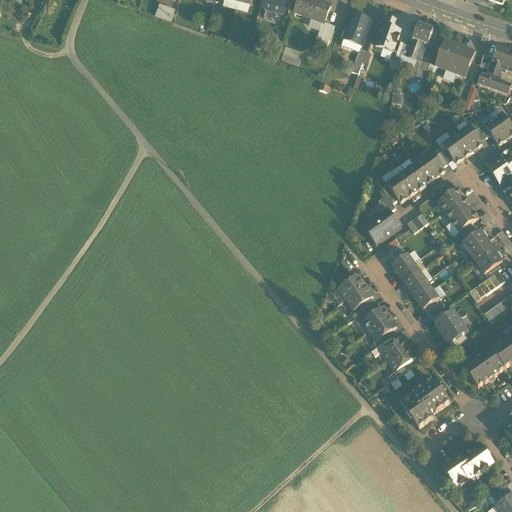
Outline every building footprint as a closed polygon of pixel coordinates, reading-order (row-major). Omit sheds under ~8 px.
[(225,3),(224,2),(222,8),(236,12),(238,3),(226,0),(225,3)] [(266,11),(281,15),(285,0),(287,1),(286,0),(268,0),(268,1),(266,11)] [(299,0),(295,15),(324,25),(331,8),(309,0),(299,0)] [(238,3),(236,12),(248,15),(251,7),(238,3)] [(175,12),(159,6),(155,18),(171,23),(175,12)] [(344,42),(361,48),(371,22),(353,16),(344,42)] [(393,54),(393,55),(397,44),(401,33),(393,30),(395,24),(385,20),(375,48),(383,51),(387,49),(393,51),(392,54),(393,54)] [(319,47),(326,50),(334,29),(327,26),(322,40),(319,47)] [(413,42),(423,46),(428,47),(433,32),(418,26),(413,42)] [(419,57),(423,46),(413,42),(409,53),(419,57)] [(445,73),(458,77),(463,63),(467,51),(445,43),(436,68),(446,72),(445,73)] [(390,60),(400,64),(402,54),(405,46),(397,44),(393,55),(393,54),(390,60)] [(284,63),(299,67),(301,60),(298,59),(299,52),(288,49),(284,63)] [(511,54),(497,49),(492,63),(507,69),(510,70),(511,70),(511,54)] [(355,66),(361,69),(367,54),(360,51),(355,66)] [(474,53),(467,51),(463,63),(470,66),(474,53)] [(407,59),(417,62),(419,57),(409,53),(407,59)] [(413,76),(426,80),(427,76),(430,66),(417,62),(413,76)] [(458,77),(465,80),(470,66),(463,63),(458,77)] [(488,74),(487,76),(490,77),(490,78),(499,81),(502,70),(506,72),(507,69),(492,63),(488,74)] [(352,75),(358,77),(360,71),(361,69),(355,66),(352,75)] [(471,86),(478,88),(482,78),(475,76),(471,86)] [(482,78),(478,88),(508,99),(511,88),(498,84),(486,79),(482,78)] [(322,90),(328,93),(330,87),(324,84),(322,90)] [(473,102),(475,110),(481,109),(480,102),(476,102),(475,90),(468,91),(469,102),(473,102)] [(402,107),(405,97),(394,94),(392,105),(402,107)] [(511,128),(503,116),(493,122),(507,142),(511,139),(511,140),(511,139),(511,128)] [(489,117),(481,123),(484,129),(493,122),(489,117)] [(503,144),(507,142),(493,122),(484,129),(491,138),(498,148),(499,148),(504,145),(503,144)] [(476,127),(486,141),(491,138),(484,129),(481,123),(476,127)] [(469,128),(460,135),(474,154),(477,151),(478,152),(482,149),(482,148),(483,148),(481,145),(474,135),(469,128)] [(481,145),(486,141),(479,132),(474,135),(481,145)] [(460,135),(451,141),(465,160),(466,161),(470,157),(474,154),(460,135)] [(461,163),(465,160),(451,141),(442,147),(445,152),(453,163),(455,167),(456,166),(457,167),(461,164),(461,163)] [(445,152),(440,155),(448,167),(453,163),(445,152)] [(432,154),(422,161),(436,180),(440,178),(441,178),(445,175),(445,174),(446,174),(443,170),(435,159),(432,154)] [(443,170),(448,167),(440,155),(435,159),(443,170)] [(486,166),(490,171),(501,162),(498,157),(486,166)] [(422,161),(413,167),(427,187),(428,186),(428,187),(433,184),(432,183),(436,180),(422,161)] [(489,171),(499,186),(508,179),(511,176),(511,162),(505,167),(505,166),(504,167),(501,162),(490,171),(489,171)] [(413,167),(404,174),(418,193),(419,193),(424,190),(423,190),(427,187),(413,167)] [(404,174),(395,180),(409,199),(410,199),(410,200),(415,197),(414,196),(418,193),(404,174)] [(405,202),(409,199),(395,180),(386,186),(387,188),(398,203),(400,206),(401,205),(401,206),(406,203),(405,202)] [(442,194),(446,199),(457,191),(454,186),(442,194)] [(382,191),(387,198),(393,206),(398,203),(387,188),(382,191)] [(438,205),(445,215),(464,201),(461,197),(462,196),(458,192),(457,191),(446,199),(438,205)] [(396,211),(393,206),(387,198),(380,203),(387,212),(389,215),(396,211)] [(465,202),(464,201),(445,215),(452,225),(471,211),(468,207),(469,206),(465,202)] [(474,216),(471,211),(452,225),(459,235),(470,227),(478,221),(478,220),(475,215),(474,216)] [(366,227),(379,246),(401,231),(389,215),(387,212),(366,227)] [(422,216),(417,220),(424,229),(429,226),(422,216)] [(419,233),(424,229),(417,220),(412,223),(419,233)] [(414,236),(419,233),(412,223),(407,226),(414,236)] [(459,235),(462,240),(464,239),(474,232),(470,227),(459,235)] [(464,239),(467,244),(477,237),(474,232),(464,239)] [(463,247),(470,257),(488,244),(486,241),(488,240),(486,238),(484,236),(483,237),(481,234),(477,237),(467,244),(463,247)] [(386,249),(390,254),(399,247),(396,242),(386,249)] [(470,257),(477,267),(495,254),(488,244),(470,257)] [(390,254),(393,259),(403,252),(399,247),(390,254)] [(406,257),(403,252),(393,259),(396,263),(406,257)] [(497,257),(495,254),(477,267),(484,277),(488,274),(498,267),(502,264),(500,262),(502,261),(500,258),(499,256),(497,257)] [(392,268),(399,277),(414,266),(408,257),(392,268)] [(399,277),(405,286),(420,275),(414,266),(399,277)] [(488,274),(492,279),(498,274),(502,272),(498,267),(488,274)] [(339,281),(344,288),(355,280),(351,273),(339,281)] [(505,284),(498,274),(492,279),(489,281),(496,291),(505,284)] [(405,286),(411,295),(427,284),(420,275),(405,286)] [(338,292),(346,303),(365,289),(358,278),(355,280),(344,288),(338,292)] [(486,298),(496,291),(489,281),(479,288),(486,298)] [(411,295),(417,303),(433,293),(427,284),(411,295)] [(481,301),(486,298),(479,288),(474,292),(481,301)] [(373,299),(365,289),(346,303),(353,313),(359,309),(370,301),(373,299)] [(481,301),(474,292),(469,295),(476,305),(481,301)] [(439,302),(433,293),(417,303),(424,313),(425,312),(439,302)] [(511,297),(484,317),(491,326),(506,316),(511,311),(511,297)] [(359,309),(364,316),(370,311),(375,308),(370,301),(359,309)] [(425,312),(428,317),(438,310),(443,306),(439,302),(425,312)] [(362,324),(369,334),(389,320),(383,310),(374,316),(362,324)] [(428,317),(431,322),(441,315),(438,310),(428,317)] [(374,316),(370,311),(364,316),(355,322),(359,327),(362,324),(374,316)] [(469,335),(454,313),(445,320),(435,327),(434,327),(449,348),(450,348),(465,338),(469,335)] [(431,322),(435,327),(445,320),(441,315),(431,322)] [(396,329),(389,320),(369,334),(376,344),(388,335),(396,329)] [(377,351),(383,346),(391,340),(388,335),(376,344),(373,346),(377,351)] [(465,338),(450,348),(453,353),(468,342),(465,338)] [(381,355),(388,364),(409,350),(402,340),(386,351),(381,355)] [(494,351),(493,355),(505,372),(511,368),(511,367),(511,341),(509,344),(505,343),(505,347),(497,352),(494,351)] [(386,351),(383,346),(377,351),(371,354),(375,359),(381,355),(386,351)] [(416,360),(409,350),(388,364),(395,374),(403,369),(416,360)] [(499,376),(505,372),(493,355),(490,354),(489,358),(482,363),(478,362),(478,366),(470,371),(467,370),(466,374),(478,391),(484,387),(490,383),(489,382),(493,380),(493,381),(500,377),(499,376)] [(395,374),(398,379),(406,374),(403,369),(395,374)] [(388,379),(392,384),(398,379),(395,374),(388,379)] [(403,408),(419,431),(434,421),(430,416),(434,414),(435,416),(450,405),(434,383),(410,399),(412,402),(403,408)] [(442,471),(456,490),(468,482),(469,484),(494,467),(481,449),(462,463),(458,458),(453,462),(454,463),(442,471)] [(496,504),(499,507),(511,498),(505,488),(492,497),(496,504)] [(494,510),(495,511),(511,511),(511,497),(511,498),(499,507),(495,509),(494,510)]
